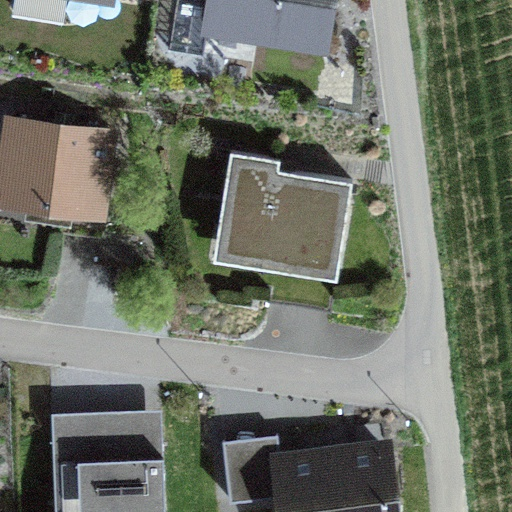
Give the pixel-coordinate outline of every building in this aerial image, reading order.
[(10,0),(9,9),(64,17),(66,0),(10,0)] [(189,0),(179,62),(301,82),(314,0),(189,0)] [(110,130),(6,116),(0,159),(0,198),(99,212),(110,130)] [(353,166),(227,146),(212,231),(338,252),(353,166)] [(281,454),(287,511),(390,511),(383,442),(281,454)] [(53,452),(57,511),(170,511),(164,443),(53,452)]
